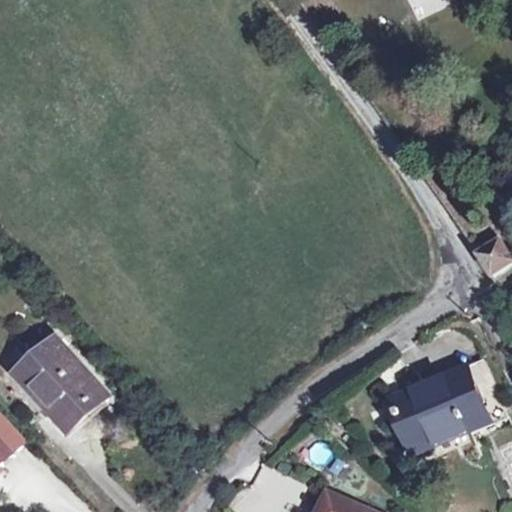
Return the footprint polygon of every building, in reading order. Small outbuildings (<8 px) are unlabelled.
[(473,249),(488,271),(510,256),(495,234),(473,249)] [(84,412),(106,392),(60,341),(21,377),(71,432),(88,416),(84,412)] [(427,395),(397,408),(414,445),(434,436),(437,443),(470,429),(467,422),(487,414),(490,421),(509,412),(488,364),(469,371),(427,390),(425,390),(427,395)] [(408,388),(412,396),(425,390),(427,390),(423,381),(408,388)] [(396,403),(397,408),(427,395),(425,390),(412,396),(396,403)] [(110,396),(106,392),(84,412),(88,416),(110,396)] [(470,429),(490,421),(487,414),(467,422),(470,429)] [(9,415),(0,423),(0,429),(19,449),(30,438),(9,415)] [(0,467),(6,462),(10,466),(22,453),(19,449),(0,429),(0,467)] [(434,436),(414,445),(416,452),(437,443),(434,436)] [(0,467),(0,475),(10,466),(6,462),(0,467)] [(318,511),(321,511),(329,494),(323,491),(314,510),(318,511)] [(370,511),(329,494),(321,511),(370,511)]
